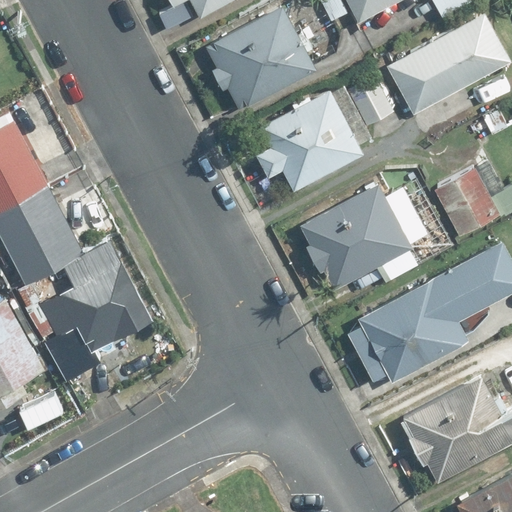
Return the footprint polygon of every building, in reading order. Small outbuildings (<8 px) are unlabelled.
[(171,0),(173,2),(177,0),(196,0),(202,11),(222,0),(171,0)] [(224,85),(230,82),(241,103),(317,63),(284,0),(208,40),(220,63),(214,67),(224,85)] [(323,0),(333,16),(353,5),(361,20),(396,0),(435,0),(442,13),(466,0),(323,0)] [(511,56),(484,7),(388,61),(416,112),(511,58),(511,56)] [(347,82),(334,89),(330,82),(261,121),(271,138),(257,146),(272,173),(286,165),(297,184),(366,146),(363,140),(375,133),(369,123),(398,107),(378,70),(349,86),(347,82)] [(511,98),(483,113),(493,131),(511,121),(511,98)] [(37,101),(15,112),(12,108),(0,114),(0,231),(27,283),(86,252),(52,185),(74,174),(37,101)] [(461,232),(502,211),(503,215),(511,210),(511,179),(491,191),(477,165),(437,186),(461,232)] [(389,193),(380,179),(302,221),(311,237),(306,240),(332,287),(379,262),(389,279),(457,241),(421,175),(389,193)] [(359,313),(363,320),(349,327),(377,379),(390,371),(393,377),(471,336),(462,319),(511,292),(511,253),(503,236),(359,313)] [(27,283),(21,286),(68,377),(101,360),(110,376),(137,362),(123,334),(156,317),(115,237),(86,252),(27,283)] [(0,405),(33,388),(27,377),(52,364),(14,289),(0,296),(0,405)] [(511,439),(511,357),(400,415),(424,462),(430,459),(439,476),(511,439)] [(511,511),(511,472),(459,501),(464,511),(511,511)]
